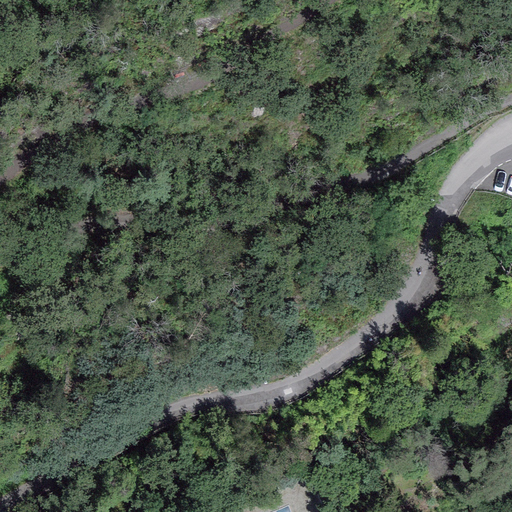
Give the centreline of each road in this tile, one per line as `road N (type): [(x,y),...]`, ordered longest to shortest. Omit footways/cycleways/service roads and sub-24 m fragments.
road 1 (unclassified): [(511,132),(455,190),(388,311),(303,382),(155,418),(0,501)]
road 2 (residential): [(511,99),(402,161),(238,229),(121,222),(64,234),(0,266)]
